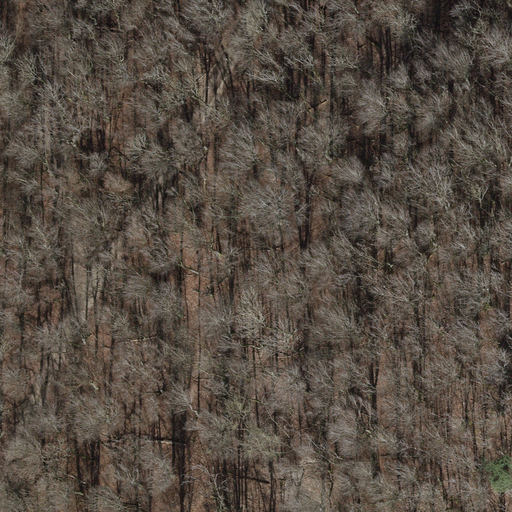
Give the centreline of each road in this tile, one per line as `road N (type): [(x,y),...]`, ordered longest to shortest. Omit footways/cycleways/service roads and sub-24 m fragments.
road 1 (track): [(6,511),(18,425),(184,149),(260,0)]
road 2 (track): [(90,306),(60,148),(56,59),(71,0)]
